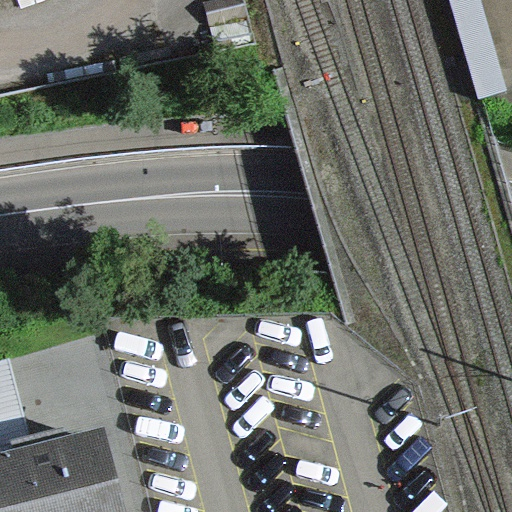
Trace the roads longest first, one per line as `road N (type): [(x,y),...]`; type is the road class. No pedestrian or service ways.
road 1 (tertiary): [(0,227),(192,201),(293,198),(415,207),(511,229)]
road 2 (unknown): [(0,31),(159,4)]
